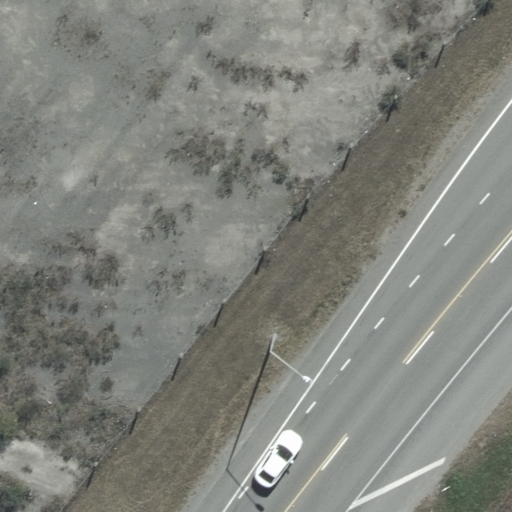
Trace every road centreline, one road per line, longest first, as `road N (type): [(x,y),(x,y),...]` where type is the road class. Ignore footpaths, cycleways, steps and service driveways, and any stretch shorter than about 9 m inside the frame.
road 1 (secondary): [(283,511),(447,301)]
road 2 (secondary): [(447,301),(511,182)]
